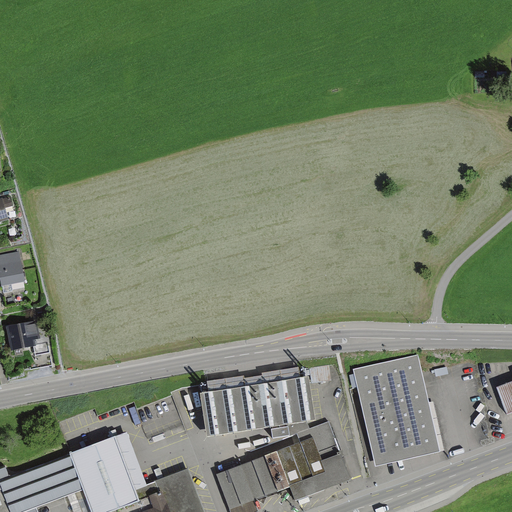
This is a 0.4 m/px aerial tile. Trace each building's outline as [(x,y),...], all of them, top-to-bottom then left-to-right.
[(0,225),(9,223),(3,201),(0,202),(0,225)] [(22,253),(0,257),(0,259),(5,288),(27,283),(22,253)] [(37,321),(12,326),(16,350),(42,345),(37,321)] [(353,372),(375,470),(441,455),(419,357),(353,372)] [(314,379),(207,392),(213,435),(319,422),(314,379)] [(510,413),(511,412),(511,382),(500,387),(510,413)] [(303,444),(220,476),(232,508),(290,486),(296,502),(353,480),(331,423),(299,435),(303,444)] [(131,434),(73,455),(85,489),(93,511),(207,511),(192,469),(149,485),(131,434)] [(40,511),(38,506),(85,489),(73,455),(11,477),(9,470),(0,473),(0,511),(40,511)]
